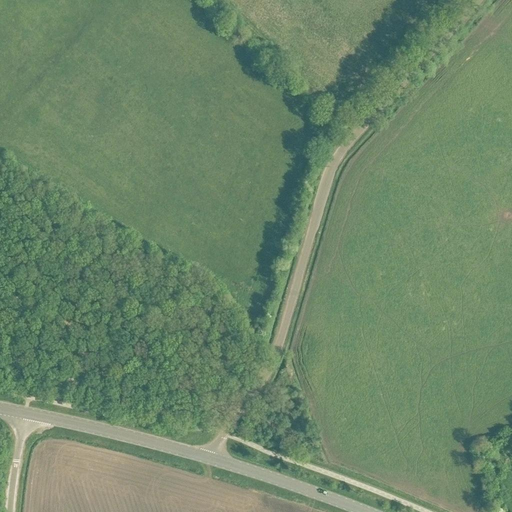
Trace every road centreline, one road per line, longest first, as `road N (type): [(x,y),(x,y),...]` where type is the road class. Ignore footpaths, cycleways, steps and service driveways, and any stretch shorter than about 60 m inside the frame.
road 1 (unclassified): [(207,459),(272,361),(340,152),(479,0)]
road 2 (tertiary): [(207,459),(25,414)]
road 3 (tertiary): [(364,511),(207,459)]
